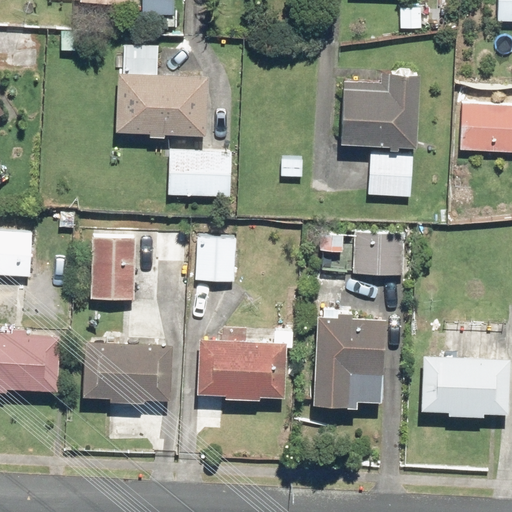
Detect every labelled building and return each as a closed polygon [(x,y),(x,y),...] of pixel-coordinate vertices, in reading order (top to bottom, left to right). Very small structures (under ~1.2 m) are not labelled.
[(140,0),(140,10),(175,11),(176,0),(140,0)] [(511,0),(496,0),(496,20),(511,20),(511,0)] [(88,30),(62,28),(60,49),(87,50),(88,30)] [(208,73),(118,69),(115,126),(206,131),(208,73)] [(342,76),(339,139),(415,143),(418,71),(380,69),(379,78),(342,76)] [(511,101),(461,99),(458,147),(511,149),(511,101)] [(231,150),(168,147),(166,191),(229,194),(231,150)] [(414,152),(368,148),(364,193),(410,197),(414,152)] [(279,154),(278,175),(304,176),(305,155),(279,154)] [(0,226),(0,270),(30,272),(32,228),(0,226)] [(354,228),(352,272),(405,275),(408,231),(354,228)] [(135,299),(137,235),(91,234),(90,298),(135,299)] [(196,234),(195,279),(234,280),(235,235),(196,234)] [(317,312),(312,400),(347,401),(349,368),(381,369),(384,316),(317,312)] [(0,328),(0,387),(5,387),(5,384),(55,387),(59,332),(0,328)] [(286,339),(199,335),(196,389),(283,394),(286,339)] [(83,337),(80,393),(169,396),(171,341),(83,337)] [(421,351),(419,406),(508,410),(511,355),(421,351)]
